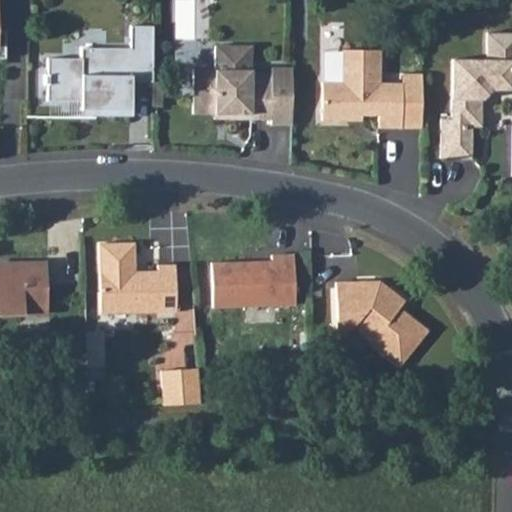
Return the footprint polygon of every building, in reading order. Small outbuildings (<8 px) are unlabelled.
[(151,82),(152,26),(130,26),(129,49),(80,48),(80,59),(46,58),(46,75),(43,75),(43,85),(46,85),(46,101),(80,101),(80,110),(93,110),(93,116),(130,116),(130,82),(151,82)] [(440,120),(440,159),(471,159),(471,129),(462,129),(462,113),(481,112),(481,100),(491,90),(511,90),(511,86),(511,35),(485,35),(485,60),(451,60),(451,120),(440,120)] [(193,70),(192,114),(230,115),(230,120),(270,120),(270,125),(291,125),(291,69),(270,69),(270,74),(250,73),(251,47),(214,46),(214,70),(193,70)] [(380,51),(342,50),(341,83),(321,83),(321,121),(346,121),(352,116),(378,116),(378,129),(401,129),(401,89),(379,89),(379,84),(380,51)] [(379,84),(379,89),(401,89),(401,129),(421,129),(422,74),(401,74),(401,84),(379,84)] [(151,82),(151,107),(161,107),(162,82),(151,82)] [(462,129),(471,129),(471,127),(481,127),(481,112),(462,113),(462,129)] [(98,244),(100,314),(176,312),(175,265),(157,266),(157,272),(134,272),(134,244),(98,244)] [(211,264),(212,308),(294,306),(293,255),(271,256),(271,262),(211,264)] [(43,263),(0,264),(0,314),(44,313),(43,263)] [(335,284),(337,331),(351,330),(356,324),(373,338),(370,342),(399,365),(426,331),(398,310),(403,302),(386,289),(376,289),(376,283),(335,284)] [(177,365),(180,399),(200,398),(197,363),(177,365)]
